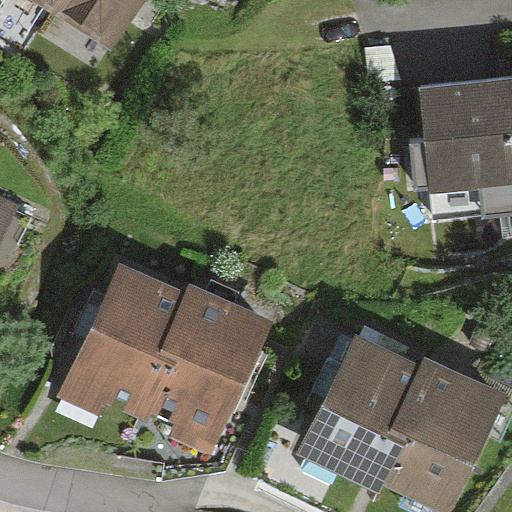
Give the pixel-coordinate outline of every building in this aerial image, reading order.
[(129,0),(61,0),(59,4),(108,34),(129,0)] [(511,77),(408,89),(420,190),(511,180),(511,77)] [(173,308),(106,276),(54,384),(122,416),(129,401),(173,308)] [(249,326),(180,294),(173,308),(129,401),(198,434),(249,326)] [(407,371),(340,339),(288,447),(356,479),(363,464),(407,371)] [(483,390),(414,357),(407,371),(363,464),(432,497),(483,390)]
